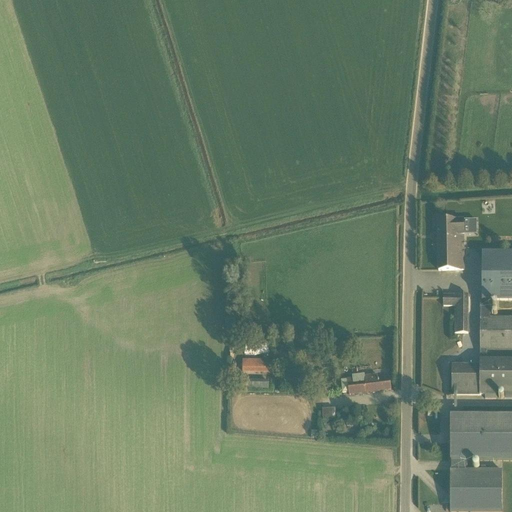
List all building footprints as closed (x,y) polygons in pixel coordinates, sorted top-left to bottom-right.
[(456,221),(456,220),(438,221),(439,271),(464,271),(463,220),(456,221)] [(462,396),(485,396),(485,400),(496,400),(496,396),(504,396),(504,400),(511,399),(511,360),(487,361),(487,352),(511,351),(511,318),(490,319),(490,303),(511,303),(511,254),(481,255),(482,301),(480,301),(480,368),(452,368),(452,396),(462,396)] [(443,296),(443,307),(455,307),(454,334),(467,335),(468,296),(443,296)] [(270,373),(270,360),(243,359),(243,373),(270,373)] [(378,380),(377,375),(365,377),(365,381),(353,383),(352,379),(341,380),(342,393),(349,392),(349,394),(349,395),(391,390),(390,378),(378,380)] [(244,390),(263,390),(269,390),(269,381),(244,381),(244,390)] [(335,419),(334,409),(321,409),(322,420),(335,419)] [(451,511),(511,511),(511,471),(502,472),(467,471),(467,462),(511,461),(511,418),(452,418),(451,511)]
